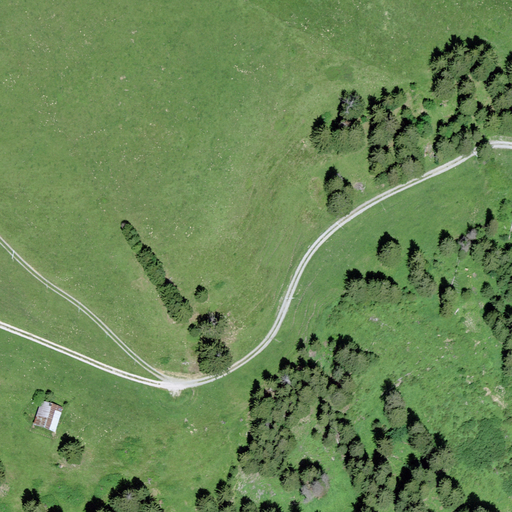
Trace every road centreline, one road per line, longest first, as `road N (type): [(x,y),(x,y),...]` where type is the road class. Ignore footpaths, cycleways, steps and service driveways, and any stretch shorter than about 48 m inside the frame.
road 1 (track): [(511,148),(465,155),(352,216),(311,251),(258,350),(209,379),(161,385),(0,326)]
road 2 (track): [(177,384),(145,367),(0,240)]
